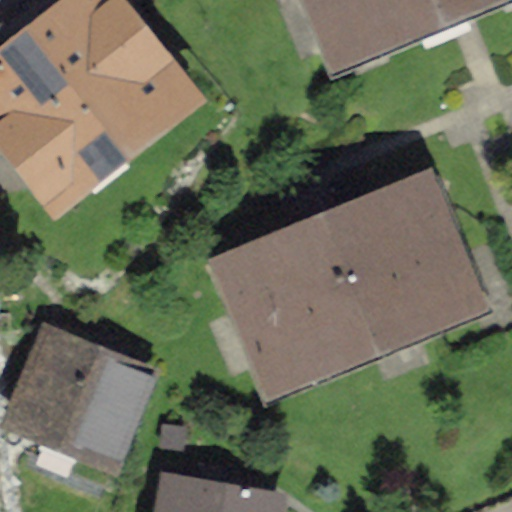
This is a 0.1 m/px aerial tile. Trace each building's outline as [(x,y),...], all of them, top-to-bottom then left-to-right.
[(92,0),(0,76),(0,197),(32,237),(192,106),(104,0),(92,0)] [(60,0),(70,13),(88,0),(60,0)] [(504,0),(279,0),(308,74),(504,0)] [(363,215),(203,269),(253,415),(401,364),(493,333),(442,187),(363,215)] [(136,363),(29,322),(0,398),(0,409),(104,448),(136,363)] [(237,511),(155,484),(145,511),(237,511)]
